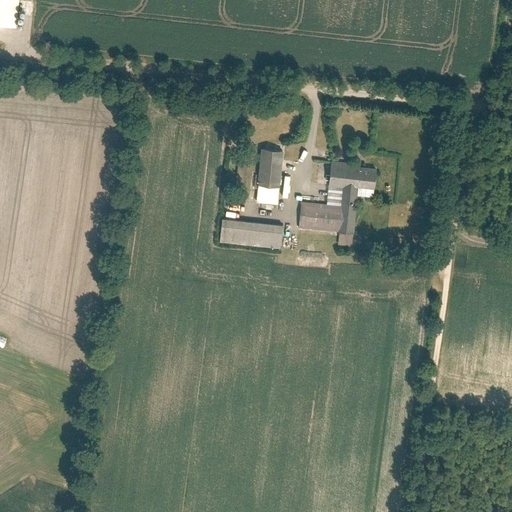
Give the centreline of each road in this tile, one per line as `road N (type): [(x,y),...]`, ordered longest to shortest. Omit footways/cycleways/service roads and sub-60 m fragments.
road 1 (residential): [(0,54),(475,100)]
road 2 (track): [(416,511),(475,100)]
